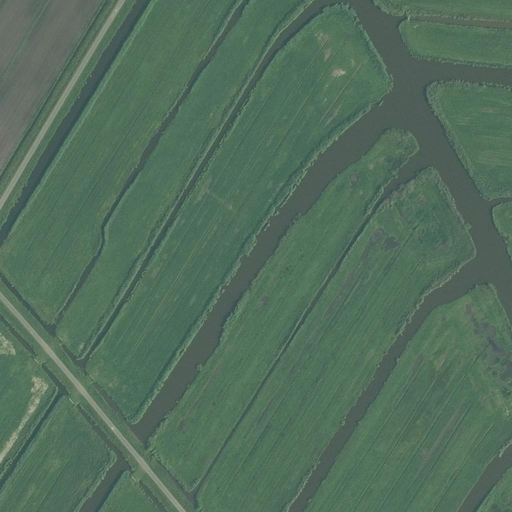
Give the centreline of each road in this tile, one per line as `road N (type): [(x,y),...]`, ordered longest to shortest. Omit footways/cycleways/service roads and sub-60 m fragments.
road 1 (unclassified): [(181,511),(0,296)]
road 2 (unclassified): [(0,205),(127,0)]
